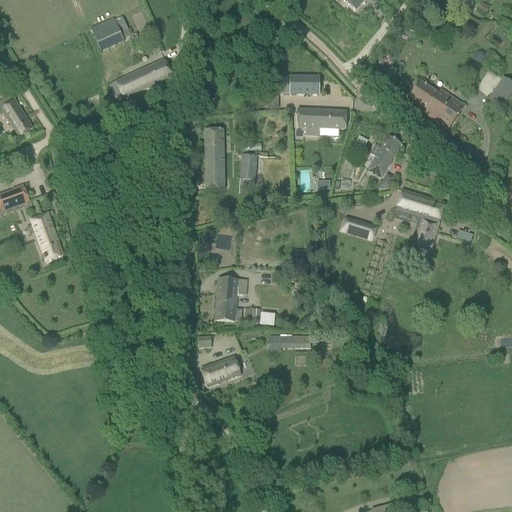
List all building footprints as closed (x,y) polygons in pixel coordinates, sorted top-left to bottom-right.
[(340,0),(354,11),(355,12),(365,0),(340,0)] [(482,4),(476,14),(484,18),(489,7),(482,4)] [(131,39),(124,20),(114,24),(112,19),(89,28),(97,52),(131,39)] [(163,53),(163,52),(159,44),(153,47),(157,56),(163,53)] [(172,78),(164,61),(109,87),(115,100),(121,97),(123,101),(172,78)] [(279,96),(319,96),(319,78),(279,78),(279,96)] [(511,84),(503,78),(489,98),(501,107),(502,106),(503,107),(511,93),(511,84)] [(424,115),(447,131),(464,107),(440,91),(438,95),(421,83),(410,99),(427,110),(424,115)] [(0,109),(19,138),(32,129),(14,100),(0,109)] [(121,105),(124,117),(127,117),(136,115),(134,102),(125,104),(125,105),(121,105)] [(296,111),(297,129),(305,129),(304,137),(318,137),(319,130),(345,131),(346,113),(296,111)] [(204,131),(205,192),(224,192),(223,131),(204,131)] [(355,144),(365,148),(368,141),(358,137),(355,144)] [(401,145),(392,140),(387,137),(380,150),(375,147),(370,156),(375,159),(368,172),(381,180),(401,145)] [(240,181),(255,182),(257,157),(242,156),(240,181)] [(380,182),(375,190),(390,189),(394,180),(386,176),(382,183),(380,182)] [(316,182),(316,191),(329,191),(329,181),(316,182)] [(0,196),(0,213),(0,214),(29,203),(23,186),(11,191),(12,192),(0,196)] [(414,245),(431,250),(445,205),(401,192),(395,211),(422,219),(414,245)] [(30,221),(45,264),(63,257),(47,215),(30,221)] [(349,233),(349,235),(366,240),(366,239),(370,227),(352,222),(349,233)] [(458,232),(456,240),(470,242),(472,234),(458,232)] [(294,263),(306,263),(307,251),(295,251),(294,263)] [(304,278),(317,279),(317,266),(304,266),(304,278)] [(214,323),(236,324),(236,322),(238,322),(238,320),(243,320),(243,311),(236,311),(237,296),(246,297),(247,281),(216,280),(214,323)] [(244,319),(250,320),(250,322),(260,322),(261,311),(245,310),(244,319)] [(198,349),(211,349),(211,338),(198,339),(198,349)] [(308,339),(275,339),(275,350),(309,349),(308,339)] [(207,389),(240,377),(234,359),(200,371),(207,389)]
